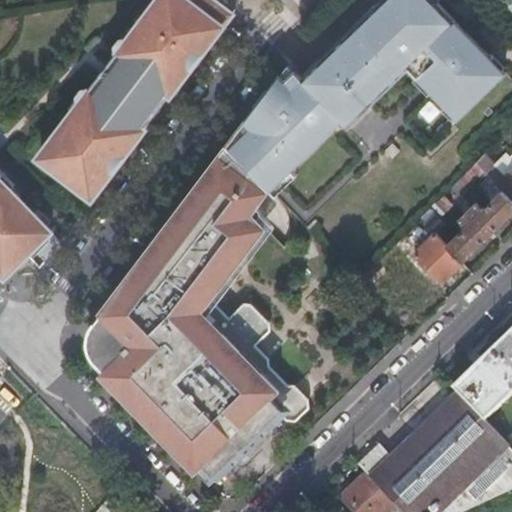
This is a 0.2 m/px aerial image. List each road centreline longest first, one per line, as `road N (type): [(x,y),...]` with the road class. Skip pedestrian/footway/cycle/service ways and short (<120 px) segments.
road 1 (residential): [(298,0),(27,346)]
road 2 (residential): [(271,511),(511,275)]
road 3 (residential): [(27,346),(184,511)]
